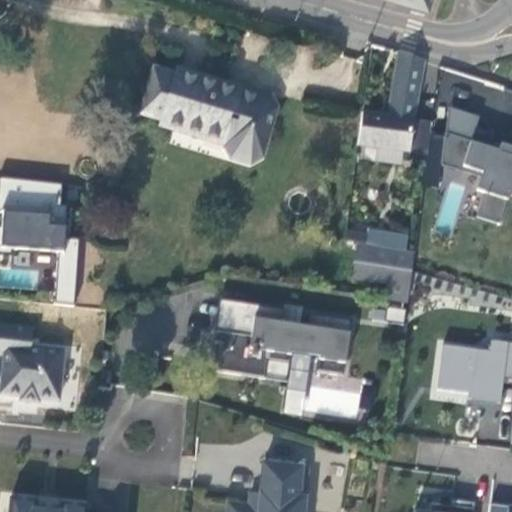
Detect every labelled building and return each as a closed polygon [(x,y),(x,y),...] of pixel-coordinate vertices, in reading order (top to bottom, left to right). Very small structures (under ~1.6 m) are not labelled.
[(412,118),(413,112),(416,113),(425,61),(397,52),(388,116),(362,112),(358,146),(407,152),(412,118)] [(261,157),(276,107),(270,95),(243,88),(241,95),(223,90),(226,83),(176,69),(174,74),(154,69),(141,114),(161,120),(159,126),(175,130),(177,124),(228,139),(226,146),(232,157),(250,163),(261,157)] [(241,95),(243,88),(226,83),(223,90),(241,95)] [(472,140),(476,128),(479,116),(448,106),(445,132),(472,140)] [(431,121),(412,118),(407,152),(407,157),(426,160),(431,121)] [(228,139),(177,124),(175,130),(226,146),(228,139)] [(472,140),(445,132),(441,164),(480,177),(476,190),(484,192),(476,217),(500,224),(511,187),(511,146),(502,143),(499,150),(491,148),(495,134),(476,128),(472,140)] [(0,248),(61,254),(55,303),(74,305),(80,240),(66,239),(67,209),(60,207),(62,185),(0,180),(0,214),(3,215),(1,230),(0,229),(0,248)] [(412,272),(413,252),(356,244),(350,280),(369,282),(371,267),(388,270),(386,286),(410,290),(410,288),(412,272)] [(386,286),(388,270),(371,267),(369,282),(386,286)] [(340,378),(351,321),(312,315),(309,327),(280,322),(283,309),(218,298),(204,368),(283,382),(289,352),(322,359),(319,375),(340,378)] [(59,401),(64,351),(30,347),(32,328),(0,325),(0,355),(3,356),(0,390),(0,394),(20,397),(20,401),(38,402),(39,398),(59,401)] [(490,352),(442,345),(436,390),(467,394),(467,399),(500,404),(503,377),(511,377),(511,343),(491,341),(490,352)] [(300,511),(302,465),(262,464),(259,494),(258,507),(249,506),(237,505),(236,511),(300,511)] [(258,507),(259,494),(250,494),(249,506),(258,507)] [(85,511),(86,506),(60,504),(59,508),(36,506),(36,501),(10,498),(8,511),(85,511)] [(451,506),(430,503),(429,511),(472,511),(474,503),(452,500),(451,506)]
